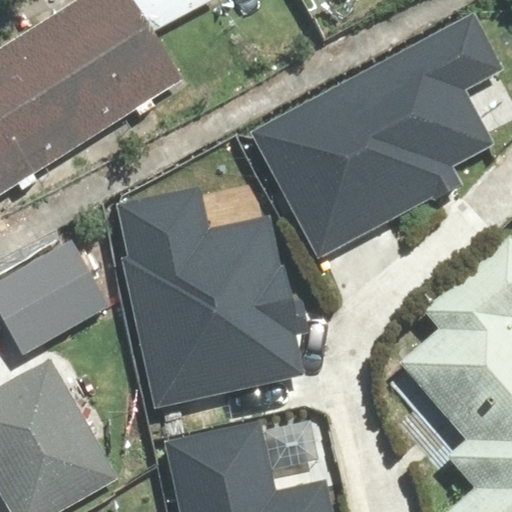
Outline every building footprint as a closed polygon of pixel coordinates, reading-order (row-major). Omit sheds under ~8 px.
[(85,0),(0,54),(0,198),(180,84),(150,38),(217,2),(215,0),(85,0)] [(511,48),(490,13),(278,140),(337,238),(487,148),(462,106),(511,75),(511,48)] [(216,201),(119,217),(153,422),(318,395),(289,217),(221,228),(216,201)] [(90,241),(0,290),(0,299),(33,360),(127,309),(90,241)] [(451,511),(511,511),(511,250),(505,242),(417,321),(431,337),(395,370),(463,445),(442,464),(470,495),(451,511)] [(50,366),(0,390),(0,507),(2,511),(77,511),(115,493),(50,366)] [(333,511),(314,414),(175,442),(189,511),(333,511)]
